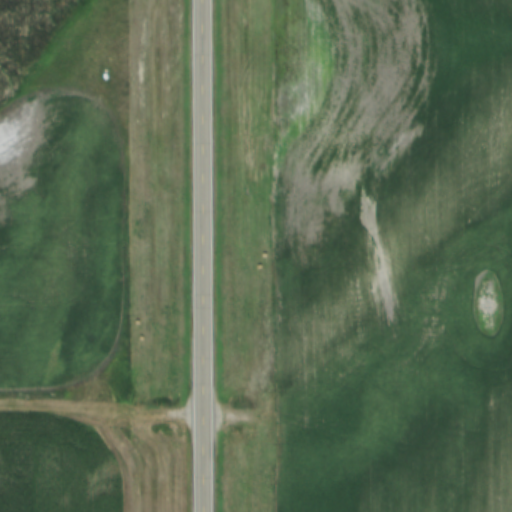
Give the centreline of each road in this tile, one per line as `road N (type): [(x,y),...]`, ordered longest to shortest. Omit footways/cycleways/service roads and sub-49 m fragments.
road 1 (secondary): [(204,511),(202,0)]
road 2 (track): [(204,412),(0,406)]
